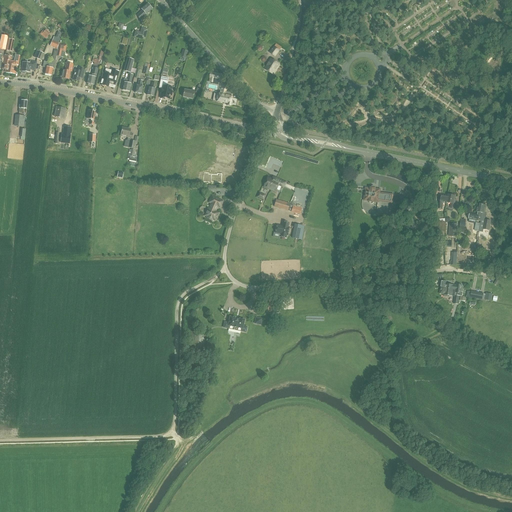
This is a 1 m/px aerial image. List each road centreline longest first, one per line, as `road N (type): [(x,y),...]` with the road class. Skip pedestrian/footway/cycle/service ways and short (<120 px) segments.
road 1 (unclassified): [(443,270),(255,288),(235,282),(225,247),(268,133)]
road 2 (secondary): [(268,133),(0,82)]
road 3 (track): [(0,440),(171,433)]
road 4 (unclassified): [(277,112),(242,90),(161,0)]
road 5 (track): [(171,433),(177,305),(201,284)]
road 6 (secondary): [(511,182),(358,150)]
road 7 (track): [(511,364),(407,312),(395,275)]
